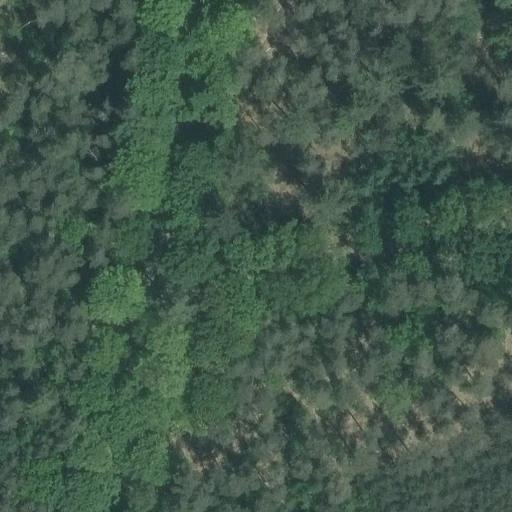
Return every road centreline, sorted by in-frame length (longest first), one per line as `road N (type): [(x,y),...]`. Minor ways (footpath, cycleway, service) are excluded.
road 1 (unclassified): [(106,511),(197,0)]
road 2 (track): [(511,219),(147,281)]
road 3 (track): [(136,335),(0,344)]
